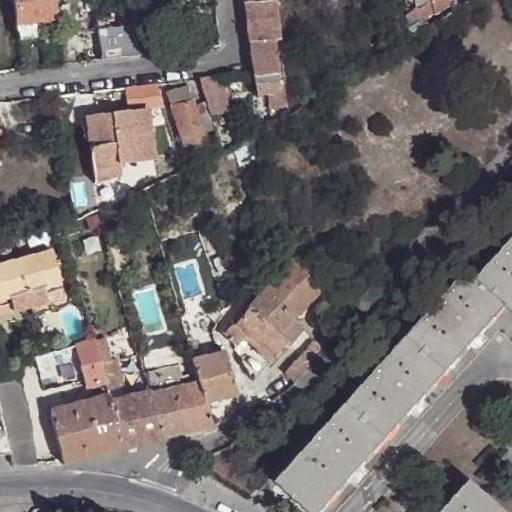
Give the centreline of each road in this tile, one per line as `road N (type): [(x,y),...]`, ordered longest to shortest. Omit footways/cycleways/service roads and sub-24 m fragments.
road 1 (residential): [(511,156),(372,298),(312,389),(262,429),(96,486)]
road 2 (residential): [(228,0),(236,58),(0,85)]
road 3 (residential): [(350,511),(483,366),(511,364)]
